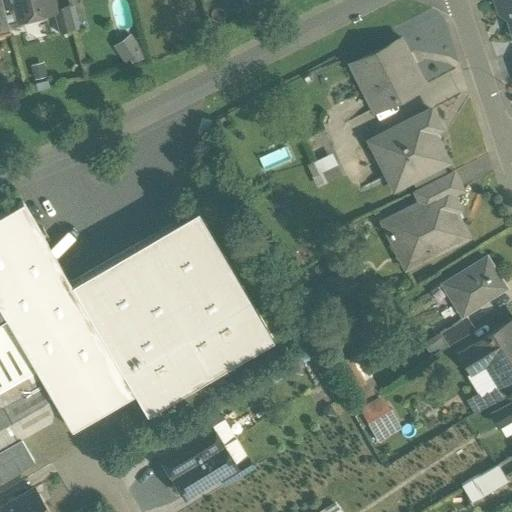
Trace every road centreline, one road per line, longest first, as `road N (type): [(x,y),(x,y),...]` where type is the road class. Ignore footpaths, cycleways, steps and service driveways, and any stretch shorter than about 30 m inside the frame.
road 1 (residential): [(373,0),(60,155),(0,176)]
road 2 (residential): [(505,145),(456,0)]
